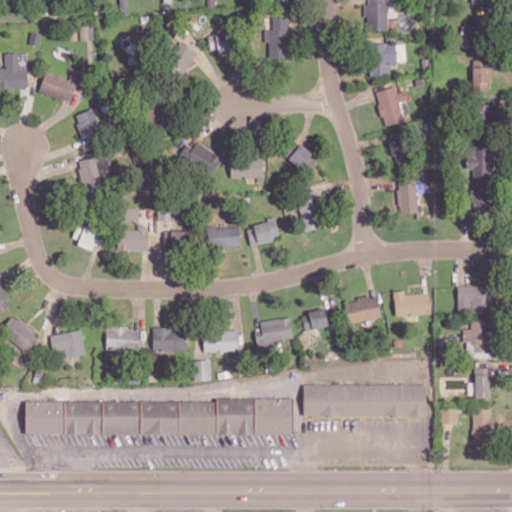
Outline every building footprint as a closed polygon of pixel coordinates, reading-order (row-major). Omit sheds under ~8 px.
[(365,0),(366,30),(387,29),(387,17),(397,17),(396,0),(365,0)] [(268,58),(288,58),(288,17),(272,16),(272,28),(264,28),(263,41),(268,41),(268,58)] [(460,45),(472,46),(472,26),(461,25),(460,45)] [(208,34),(210,52),(228,50),(226,32),(208,34)] [(197,52),(180,41),(164,65),(181,76),(197,52)] [(404,42),(369,44),(370,75),(390,74),(389,62),(405,61),(404,42)] [(0,87),(28,86),(27,52),(4,53),(4,67),(0,67),(0,87)] [(472,88),(490,88),(490,59),(472,59),(472,88)] [(78,77),(70,74),(69,79),(45,71),(39,91),(71,101),(78,77)] [(162,125),(162,104),(146,105),(146,126),(162,125)] [(74,114),(82,139),(100,133),(93,108),(74,114)] [(390,139),(391,161),(406,161),(405,139),(390,139)] [(316,159),(294,140),(282,153),(304,172),(316,159)] [(192,147),(186,144),(178,156),(209,176),(221,157),(196,141),(192,147)] [(472,179),(490,179),(490,148),(466,148),(466,168),(472,168),(472,179)] [(77,161),(84,192),(106,187),(103,174),(111,172),(107,154),(77,161)] [(230,177),(262,177),(262,157),(230,158),(230,177)] [(398,213),(416,212),(415,177),(397,177),(398,213)] [(490,211),(490,186),(471,186),(472,212),(490,211)] [(303,231),(322,227),(315,189),(296,193),(303,231)] [(123,220),(138,221),(139,207),(124,207),(123,220)] [(179,220),(179,207),(157,207),(157,220),(179,220)] [(250,244),(279,238),(275,219),(246,225),(250,244)] [(71,241),(93,247),(93,245),(100,247),(105,231),(76,223),(71,241)] [(137,229),(117,229),(117,250),(147,250),(147,225),(138,225),(137,229)] [(208,248),(239,247),(239,225),(207,226),(208,248)] [(164,249),(190,249),(189,230),(163,231),(164,249)] [(0,310),(11,306),(0,279),(0,310)] [(457,312),(492,311),(492,285),(457,286),(457,312)] [(429,314),(428,293),(404,293),(404,290),(394,290),(394,315),(429,314)] [(344,301),(348,323),(380,317),(376,295),(344,301)] [(301,313),(305,330),(329,325),(325,308),(301,313)] [(28,351),(40,336),(13,314),(0,330),(28,351)] [(259,320),(260,328),(254,329),(256,343),(292,339),(290,317),(259,320)] [(464,358),(490,357),(489,317),(470,317),(470,328),(464,329),(464,358)] [(106,326),(106,349),(138,349),(139,327),(106,326)] [(152,350),(185,351),(186,328),(153,327),(152,350)] [(203,352),(238,350),(237,329),(203,330),(203,352)] [(50,333),(53,357),(84,354),(82,330),(50,333)] [(210,359),(193,360),(194,380),(211,379),(210,359)] [(490,398),(491,367),(474,367),(474,397),(490,398)] [(425,383),(303,385),(303,415),(426,414),(425,383)] [(25,434),(292,433),(292,399),(102,400),(25,400),(25,434)] [(440,423),(457,423),(457,407),(440,407),(440,423)] [(471,408),(472,438),(492,438),(491,407),(471,408)]
